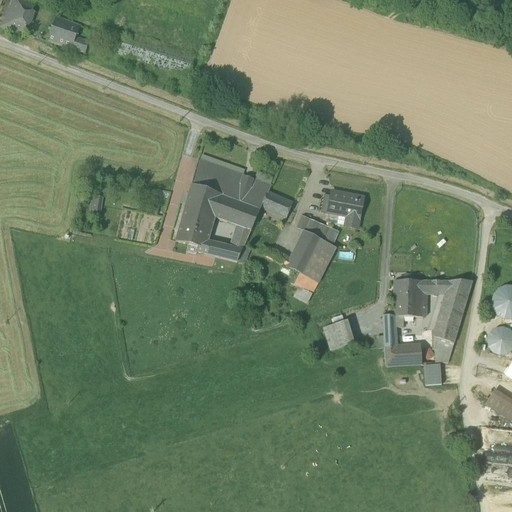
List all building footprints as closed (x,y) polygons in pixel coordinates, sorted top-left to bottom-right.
[(11,0),(0,27),(0,28),(22,37),(36,2),(35,2),(36,0),(11,0)] [(0,27),(11,0),(2,0),(0,5),(0,27)] [(47,42),(85,55),(86,52),(89,44),(75,40),(80,28),(56,18),(47,42)] [(112,55),(188,79),(195,57),(119,33),(112,55)] [(198,160),(191,185),(260,210),(261,207),(267,194),(271,187),(198,160)] [(216,219),(235,225),(251,231),(255,221),(260,210),(191,185),(181,222),(211,231),(214,220),(215,221),(216,219)] [(345,227),(357,230),(363,199),(349,197),(350,195),(331,192),(330,197),(327,212),(328,212),(347,216),(345,227)] [(261,208),(286,219),(292,205),(267,194),(261,207),(261,208)] [(320,214),(328,215),(328,212),(327,212),(330,197),(324,195),(320,214)] [(90,211),(99,212),(102,199),(93,197),(90,211)] [(347,216),(328,212),(328,215),(326,224),(345,227),(347,216)] [(304,232),(309,220),(301,216),(296,229),(304,232)] [(304,232),(323,242),(328,228),(309,220),(304,232)] [(198,247),(205,249),(208,241),(211,231),(181,222),(175,241),(198,247)] [(235,225),(230,247),(242,250),(251,231),(235,225)] [(339,233),(328,228),(323,242),(332,247),(339,233)] [(296,273),(317,283),(335,248),(332,247),(323,242),(304,232),(290,260),(286,268),(296,273)] [(196,252),(207,255),(211,242),(208,241),(205,249),(198,247),(196,252)] [(220,244),(211,242),(207,255),(215,257),(220,244)] [(230,247),(220,244),(215,257),(237,262),(242,250),(230,247)] [(260,254),(272,261),(276,253),(263,247),(260,254)] [(272,261),(286,268),(290,260),(276,253),(272,261)] [(317,283),(296,273),(290,284),(298,288),(311,295),(317,283)] [(403,317),(423,318),(423,293),(423,282),(393,281),(393,316),(393,317),(403,317)] [(445,293),(432,337),(454,344),(472,282),(431,282),(423,282),(423,293),(445,293)] [(293,297),(306,304),(311,295),(298,288),(293,297)] [(501,318),(507,319),(511,318),(511,288),(509,288),(503,289),(498,292),(494,296),(492,302),(493,308),(496,314),(501,318)] [(383,316),(383,327),(395,328),(402,328),(403,317),(393,317),(393,316),(383,316)] [(324,328),(331,351),(350,345),(343,322),(324,328)] [(493,352),(500,355),(507,353),(511,348),(511,335),(511,334),(506,330),(499,329),(492,332),(489,339),(489,346),(493,352)] [(397,347),(396,335),(383,335),(384,336),(384,349),(385,366),(421,364),(420,346),(397,347)] [(448,363),(454,344),(432,337),(432,350),(434,350),(435,363),(436,363),(448,363)] [(424,366),(425,386),(441,385),(440,365),(424,366)] [(511,421),(511,401),(494,390),(485,405),(511,421)] [(490,463),(487,479),(511,482),(511,472),(508,472),(509,466),(490,463)]
